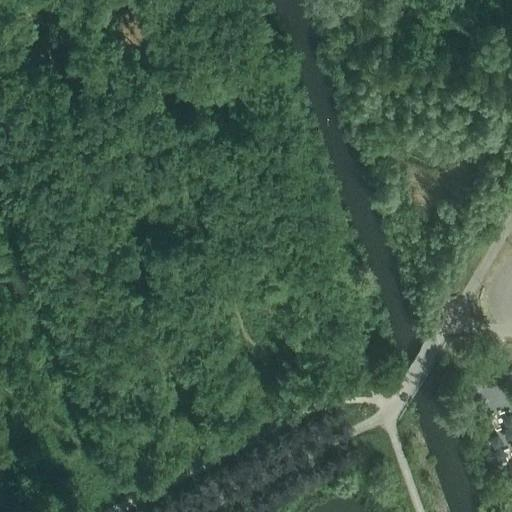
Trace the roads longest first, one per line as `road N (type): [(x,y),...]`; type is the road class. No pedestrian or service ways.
road 1 (unknown): [(120,511),(329,404),(374,404)]
road 2 (unknown): [(0,385),(135,483),(162,489)]
